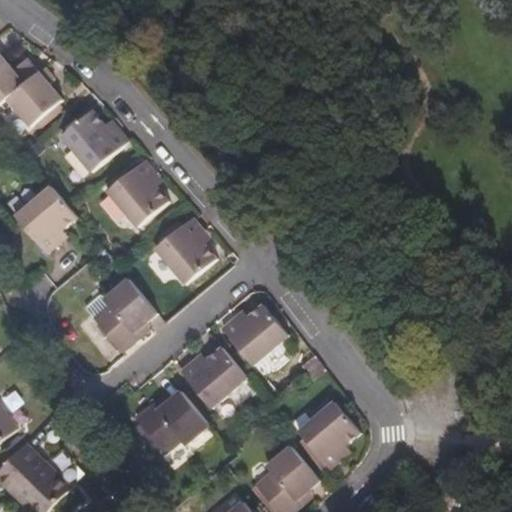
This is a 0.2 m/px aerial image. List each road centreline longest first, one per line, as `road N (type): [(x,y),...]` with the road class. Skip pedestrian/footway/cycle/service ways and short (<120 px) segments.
road 1 (residential): [(249,262),(9,0)]
road 2 (residential): [(339,511),(379,462),(386,432),(363,387),(249,262)]
road 3 (residential): [(249,262),(79,396),(23,317)]
